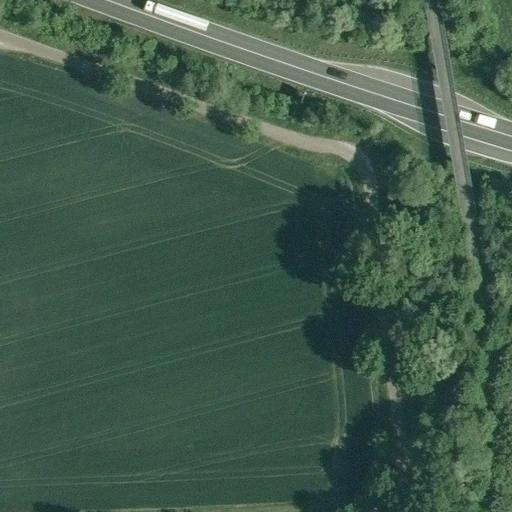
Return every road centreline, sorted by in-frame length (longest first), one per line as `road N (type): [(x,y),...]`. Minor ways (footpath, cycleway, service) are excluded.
road 1 (unclassified): [(0,38),(356,159),(368,196),(407,511)]
road 2 (trunk): [(109,0),(511,137)]
